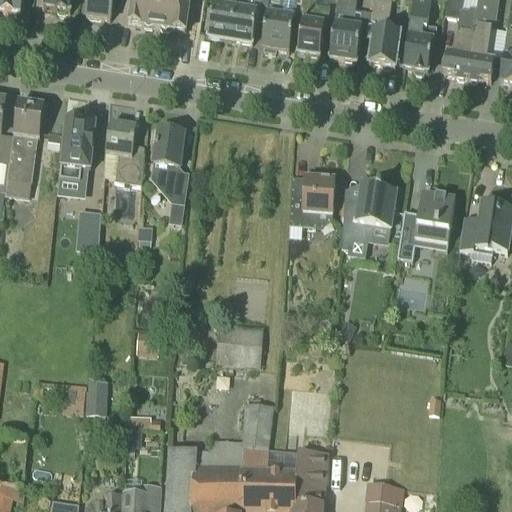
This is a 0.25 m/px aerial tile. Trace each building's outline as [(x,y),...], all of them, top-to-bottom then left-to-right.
[(0,0),(0,15),(7,17),(9,21),(14,22),(18,18),(21,19),(24,0),(0,0)] [(45,0),(44,11),(53,13),(53,14),(57,14),(58,17),(65,18),(67,16),(70,17),(73,0),(45,0)] [(110,25),(113,0),(88,0),(88,4),(87,4),(86,9),(88,9),(86,22),(110,25)] [(133,0),(130,28),(144,30),(145,33),(152,34),(154,32),(157,32),(161,0),(133,0)] [(161,0),(157,32),(185,36),(189,0),(161,0)] [(213,9),(211,22),(208,42),(230,45),(236,0),(226,0),(225,11),(213,9)] [(246,14),(247,0),(236,0),(230,45),(253,48),(258,16),(246,14)] [(275,59),(276,55),(290,57),(295,23),(281,20),(283,0),(269,0),(262,53),(265,53),(264,57),(275,59)] [(302,25),(300,38),(297,58),(320,61),(324,30),(327,30),(330,13),(317,11),(318,0),(302,0),(299,24),(302,25)] [(339,0),(330,63),(357,67),(362,32),(351,31),(355,0),(339,0)] [(373,45),(372,49),(369,69),(381,71),(383,73),(390,74),(392,72),(395,73),(401,38),(388,36),(393,0),(375,0),(369,44),(373,45)] [(428,78),(431,58),(433,47),(435,47),(437,33),(427,31),(431,2),(419,0),(414,0),(403,74),(428,78)] [(447,58),(447,60),(444,80),(457,82),(458,85),(463,85),(466,83),(468,84),(476,28),(477,19),(461,17),(463,0),(447,0),(445,20),(461,23),(457,48),(455,48),(453,59),(447,58)] [(480,0),(477,19),(476,28),(468,84),(470,84),(472,87),(477,87),(479,85),(491,87),(494,65),(486,64),(491,32),(495,33),(499,0),(480,0)] [(506,26),(509,0),(501,0),(498,25),(506,26)] [(511,34),(507,34),(499,88),(511,90),(511,34)] [(0,197),(5,198),(7,185),(13,148),(0,145),(0,141),(5,105),(0,104),(0,197)] [(18,107),(13,148),(7,185),(32,189),(38,144),(43,144),(47,111),(18,107)] [(96,127),(88,127),(82,126),(80,121),(73,120),(70,124),(66,124),(59,184),(80,186),(82,174),(91,175),(95,134),(96,127)] [(144,152),(134,151),(137,131),(110,127),(106,159),(120,161),(116,188),(141,190),(144,152)] [(155,135),(153,149),(156,149),(152,180),(161,193),(170,186),(174,193),(172,209),(185,211),(189,180),(184,180),(180,173),(180,170),(182,170),(183,160),(182,159),(185,138),(158,134),(158,135),(155,135)] [(289,232),(315,233),(316,219),(332,220),(335,184),(318,183),(318,181),(305,180),(305,191),(293,191),(294,178),(292,178),(291,199),(289,232)] [(378,191),(363,188),(362,189),(364,190),(362,204),(345,202),(342,243),(342,254),(348,255),(347,260),(365,262),(367,247),(365,247),(367,236),(374,231),(390,233),(396,196),(381,193),(382,189),(378,188),(378,191)] [(416,245),(448,250),(453,223),(456,203),(422,198),(418,223),(404,221),(397,265),(413,267),(416,245)] [(508,259),(511,235),(511,229),(511,214),(495,212),(495,209),(482,207),(479,226),(464,224),(459,256),(472,258),(471,265),(492,268),(493,257),(508,259)] [(232,330),(232,331),(228,370),(260,373),(263,333),(232,330)] [(139,340),(138,357),(160,359),(161,342),(139,340)] [(89,382),(86,420),(106,422),(107,387),(103,382),(89,382)] [(431,419),(439,419),(441,405),(433,404),(431,419)] [(268,456),(268,455),(274,412),(246,409),(242,453),(268,456)] [(149,436),(159,436),(159,423),(149,423),(149,436)] [(322,511),(327,461),(268,455),(268,456),(242,453),(241,475),(244,475),(241,511),(322,511)] [(241,511),(244,475),(241,475),(208,474),(209,457),(169,454),(165,511),(241,511)] [(368,511),(399,511),(402,493),(372,489),(368,511)] [(12,511),(17,492),(0,490),(0,511),(12,511)] [(158,511),(159,505),(160,505),(160,490),(138,490),(138,500),(124,500),(123,511),(158,511)] [(119,511),(119,498),(105,499),(106,507),(94,508),(93,511),(119,511)]
